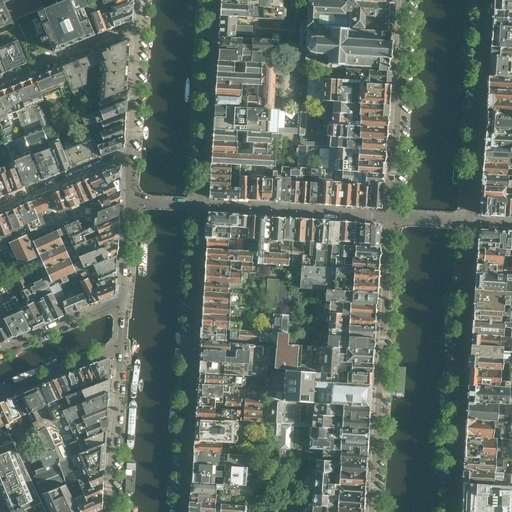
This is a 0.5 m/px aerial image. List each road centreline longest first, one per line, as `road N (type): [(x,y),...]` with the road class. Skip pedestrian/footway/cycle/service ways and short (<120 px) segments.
road 1 (residential): [(178,511),(198,205)]
road 2 (residential): [(388,217),(369,511)]
road 3 (residential): [(450,511),(470,222)]
road 4 (residential): [(470,222),(484,0)]
road 5 (residential): [(404,0),(388,217)]
road 6 (residential): [(198,205),(212,0)]
road 7 (residential): [(198,205),(388,217)]
road 8 (residential): [(118,351),(107,511)]
road 9 (residential): [(138,29),(0,82)]
road 10 (residential): [(130,154),(0,208)]
road 11 (residential): [(122,303),(0,351)]
road 12 (residential): [(0,395),(118,351)]
road 13 (residential): [(138,29),(130,154)]
